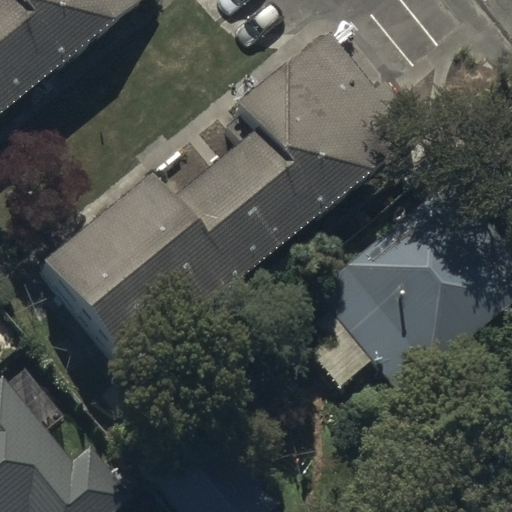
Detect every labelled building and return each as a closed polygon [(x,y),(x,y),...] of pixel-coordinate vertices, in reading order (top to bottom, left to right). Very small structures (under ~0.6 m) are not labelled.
[(0,0),(0,140),(161,9),(153,0),(0,0)] [(148,192),(42,282),(132,391),(423,148),(394,113),(407,102),(388,79),(376,89),(334,39),(234,123),(255,148),(171,219),(148,192)] [(511,275),(456,205),(319,313),(332,330),(298,357),(337,406),(371,379),(400,414),(511,325),(511,275)] [(22,355),(0,374),(0,461),(8,472),(73,417),(22,355)] [(199,474),(160,508),(162,511),(272,511),(246,481),(223,501),(199,474)]
